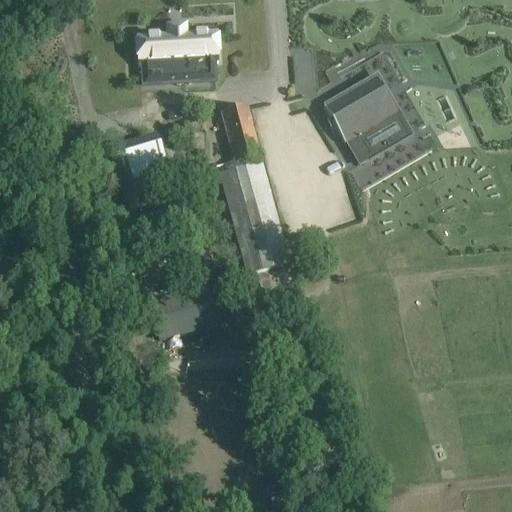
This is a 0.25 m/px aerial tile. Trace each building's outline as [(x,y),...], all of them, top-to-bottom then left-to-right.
[(153,36),(136,37),(138,59),(138,69),(142,68),(142,73),(163,72),(164,85),(179,84),(176,29),(162,30),(162,35),(153,36)] [(190,29),(176,29),(179,84),(195,83),(194,70),(214,69),(214,64),(218,64),(216,34),(216,32),(190,33),(190,29)] [(396,116),(376,81),(325,111),(325,110),(324,111),(345,147),(346,146),(345,146),(396,116)] [(260,160),(261,160),(250,121),(255,119),(252,106),(245,108),(245,110),(219,116),(234,165),(224,167),(225,170),(235,167),(260,160)] [(125,198),(171,184),(157,137),(110,151),(125,198)] [(253,275),(289,266),(261,160),(260,160),(235,167),(225,170),(227,178),(232,177),(234,186),(229,188),(253,275)] [(156,341),(222,330),(215,288),(149,299),(156,341)]
